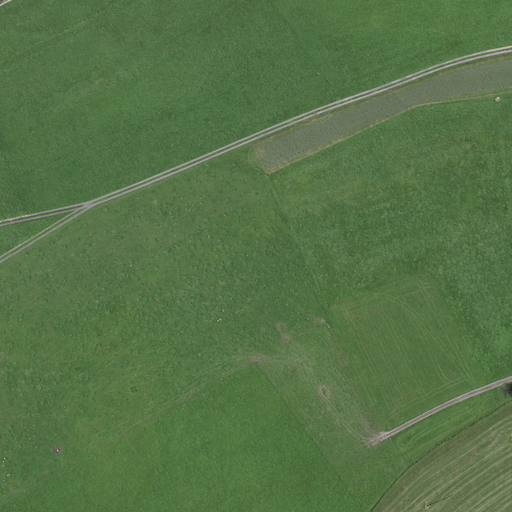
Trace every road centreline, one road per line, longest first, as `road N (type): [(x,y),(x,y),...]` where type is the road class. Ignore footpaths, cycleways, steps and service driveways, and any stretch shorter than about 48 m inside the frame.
road 1 (track): [(511,48),(460,58),(87,205),(0,225)]
road 2 (track): [(385,436),(511,379)]
